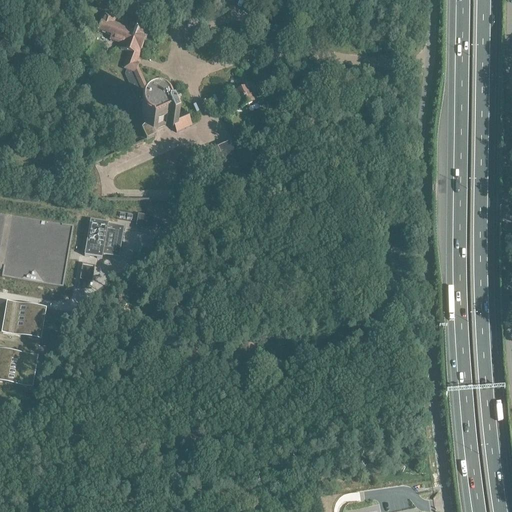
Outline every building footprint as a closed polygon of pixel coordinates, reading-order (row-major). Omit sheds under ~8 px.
[(122,70),(126,71),(125,75),(137,102),(140,104),(139,105),(138,107),(137,109),(137,111),(137,112),(136,114),(136,116),(137,118),(137,120),(138,122),(146,141),(156,137),(154,131),(170,124),(173,129),(174,129),(176,133),(192,126),(188,118),(189,117),(186,110),(183,111),(184,112),(174,117),(172,113),(171,113),(170,112),(170,110),(170,108),(169,106),(167,104),(167,103),(165,102),(163,101),(160,100),(159,100),(157,99),(156,99),(153,100),(152,100),(151,100),(137,69),(139,64),(136,63),(147,34),(135,29),(134,31),(112,23),(115,18),(104,14),(97,32),(111,37),(109,40),(120,44),(119,47),(120,50),(129,53),(122,70)] [(236,92),(234,89),(231,90),(234,97),(236,96),(242,108),(258,101),(254,93),(250,95),(247,88),(236,92)] [(262,133),(265,133),(271,134),(271,125),(263,125),(262,133)] [(236,140),(235,140),(212,151),(218,165),(230,160),(229,157),(241,151),(236,140)] [(0,213),(0,267),(3,268),(1,277),(63,288),(74,226),(16,216),(0,213)] [(135,227),(155,231),(157,217),(138,214),(135,227)] [(103,256),(119,259),(124,228),(108,225),(108,224),(91,221),(84,257),(102,260),(103,256)] [(92,283),(94,267),(82,265),(79,281),(92,283)] [(6,302),(1,335),(41,341),(46,309),(6,302)] [(0,350),(0,383),(33,389),(38,357),(0,350)]
